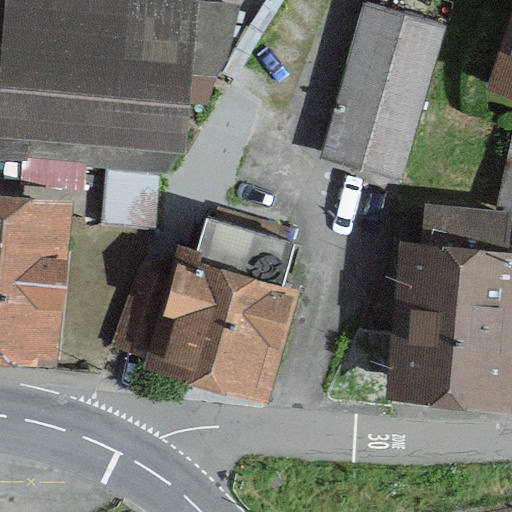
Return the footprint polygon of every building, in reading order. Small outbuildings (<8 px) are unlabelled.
[(222,58),(235,7),(153,0),(10,0),(0,136),(0,155),(166,169),(179,146),(186,66),(216,69),(222,58)] [(403,172),(445,24),(365,1),(323,149),(403,172)] [(218,148),(199,140),(189,164),(208,172),(218,148)] [(511,144),(499,203),(511,206),(511,144)] [(49,210),(0,205),(0,340),(36,343),(49,210)] [(408,384),(494,394),(509,216),(408,209),(400,277),(419,279),(408,384)] [(169,354),(252,379),(292,240),(208,216),(169,354)] [(140,275),(117,337),(152,350),(174,288),(140,275)] [(350,369),(389,376),(393,351),(354,345),(350,369)]
